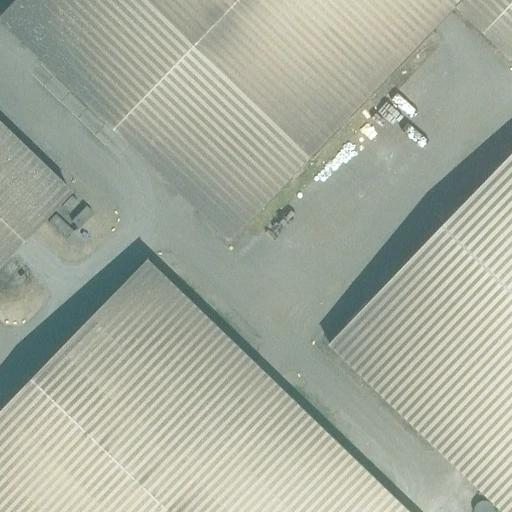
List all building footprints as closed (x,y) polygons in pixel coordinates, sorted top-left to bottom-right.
[(511,0),(17,0),(0,18),(0,19),(118,133),(134,149),(178,190),(198,210),(230,241),(434,30),(453,11),(456,7),(511,61),(511,59),(511,0)] [(0,124),(0,264),(70,192),(0,124)] [(503,511),(511,511),(511,155),(329,344),(503,511)] [(77,203),(70,196),(61,205),(68,212),(77,203)] [(92,213),(85,206),(71,221),(78,228),(92,213)] [(409,511),(401,503),(148,260),(0,413),(0,511),(409,511)]
